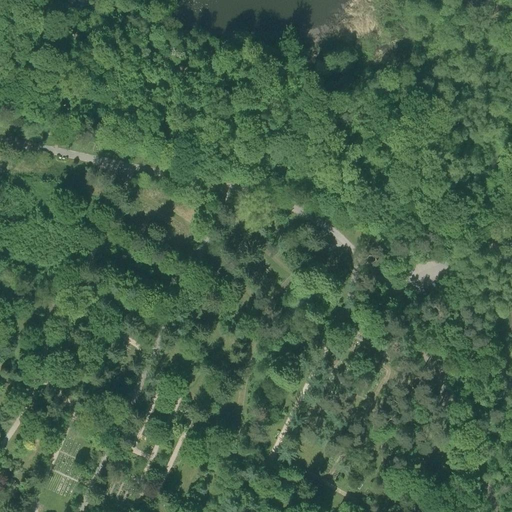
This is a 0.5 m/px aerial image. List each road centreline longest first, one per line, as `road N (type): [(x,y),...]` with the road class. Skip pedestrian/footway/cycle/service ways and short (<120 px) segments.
road 1 (track): [(483,249),(0,79)]
road 2 (track): [(265,168),(259,135),(180,69),(157,0)]
